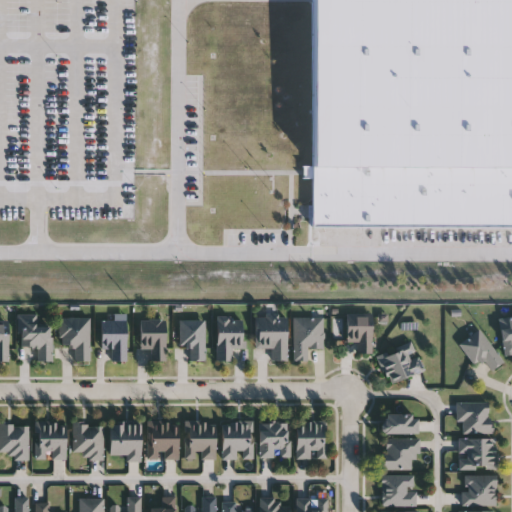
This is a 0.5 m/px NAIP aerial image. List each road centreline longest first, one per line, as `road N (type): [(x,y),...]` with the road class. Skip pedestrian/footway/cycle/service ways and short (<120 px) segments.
road 1 (residential): [(0,390),(349,389)]
road 2 (residential): [(349,389),(350,511)]
